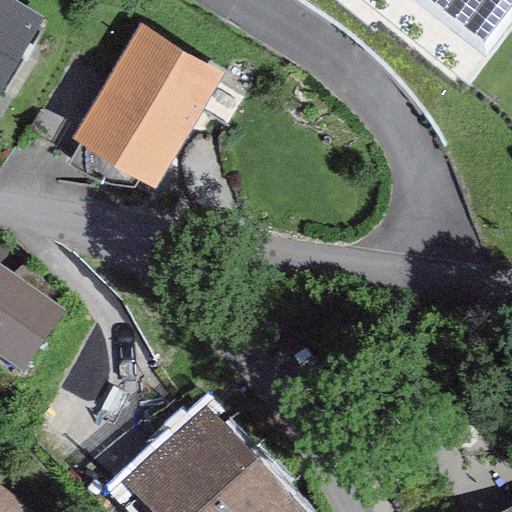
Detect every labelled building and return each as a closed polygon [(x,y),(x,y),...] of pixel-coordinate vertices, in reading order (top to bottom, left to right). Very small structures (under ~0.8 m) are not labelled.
[(0,0),(0,83),(43,11),(24,0),(0,0)] [(511,0),(336,0),(368,26),(381,10),(463,78),(511,17),(511,0)] [(70,135),(79,141),(66,161),(89,175),(98,177),(107,179),(116,181),(126,181),(135,181),(138,176),(154,185),(224,69),(140,19),(70,135)] [(72,299),(26,261),(13,280),(0,271),(0,383),(12,391),(72,299)] [(137,511),(300,511),(205,410),(118,491),(137,511)] [(0,511),(25,511),(0,492),(0,511)]
